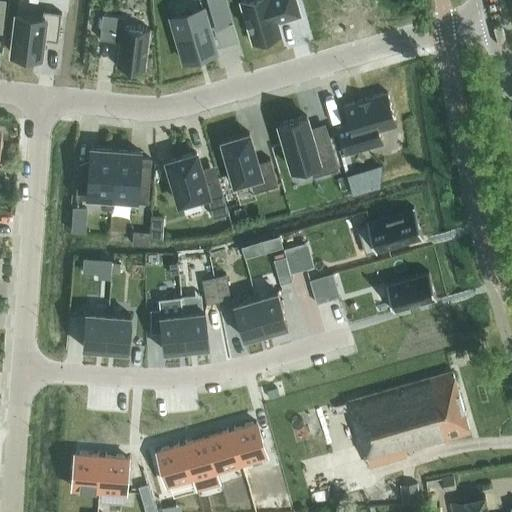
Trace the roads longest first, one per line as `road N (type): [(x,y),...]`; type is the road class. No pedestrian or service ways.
road 1 (residential): [(41,97),(171,108),(495,16)]
road 2 (residential): [(21,366),(116,384),(195,386),(355,344)]
road 3 (residential): [(41,97),(21,366)]
road 4 (residential): [(21,366),(10,511)]
